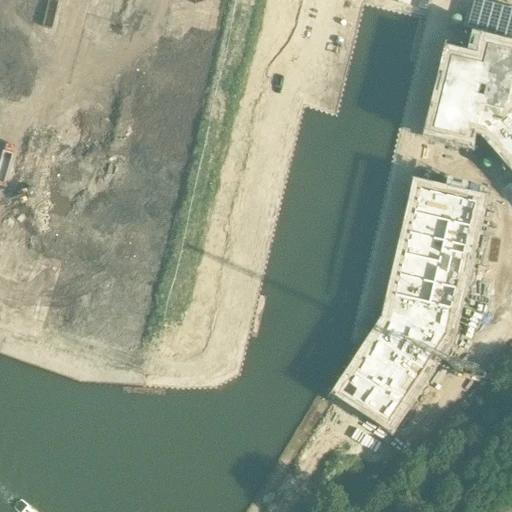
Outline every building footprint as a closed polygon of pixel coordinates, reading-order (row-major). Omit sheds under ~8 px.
[(95,0),(95,4),(133,14),(136,0),(95,0)] [(291,0),(260,0),(258,12),(295,21),(300,2),(291,0)] [(95,4),(90,25),(128,35),(133,14),(95,4)] [(258,12),(253,30),(291,40),(295,21),(258,12)] [(168,14),(166,22),(178,25),(180,17),(168,14)] [(230,17),(228,24),(239,27),(241,19),(230,17)] [(0,18),(0,32),(11,36),(14,22),(0,18)] [(166,22),(164,30),(176,33),(178,25),(166,22)] [(228,24),(226,32),(238,35),(239,27),(228,24)] [(90,25),(84,46),(123,56),(128,35),(90,25)] [(253,30),(249,49),(286,58),(291,40),(253,30)] [(0,32),(0,47),(8,49),(11,36),(0,32)] [(84,46),(79,67),(118,77),(123,56),(84,46)] [(249,49),(244,68),(282,77),(286,58),(249,49)] [(452,63),(435,137),(468,146),(471,131),(486,135),(511,164),(511,56),(489,51),(484,71),(452,63)] [(220,54),(218,62),(230,65),(232,57),(220,54)] [(158,56),(156,64),(168,67),(170,59),(158,56)] [(0,59),(0,103),(13,106),(16,94),(20,81),(19,80),(23,65),(0,59)] [(218,62),(216,70),(228,72),(230,65),(218,62)] [(156,64),(154,72),(166,75),(168,67),(156,64)] [(79,67),(74,88),(113,98),(118,77),(79,67)] [(244,68),(239,88),(277,97),(282,77),(244,68)] [(74,88),(69,110),(107,120),(113,98),(74,88)] [(238,95),(231,125),(268,134),(275,104),(238,95)] [(148,98),(146,106),(158,109),(160,101),(148,98)] [(0,129),(8,132),(14,106),(13,106),(0,103),(0,129)] [(146,106),(144,114),(156,117),(158,109),(146,106)] [(206,111),(205,119),(216,121),(218,114),(206,111)] [(205,119),(203,126),(214,129),(216,121),(205,119)] [(231,125),(226,144),(263,153),(268,134),(231,125)] [(226,144),(222,162),(259,171),(263,153),(226,144)] [(197,148),(195,156),(207,159),(209,151),(197,148)] [(195,156),(193,164),(205,167),(207,159),(195,156)] [(57,161),(51,183),(90,192),(95,170),(57,161)] [(222,162),(217,181),(254,190),(259,171),(222,162)] [(217,181),(213,200),(250,209),(254,190),(217,181)] [(51,183),(46,204),(85,213),(90,192),(51,183)] [(188,186),(186,193),(198,196),(200,188),(188,186)] [(125,193),(124,200),(135,203),(137,195),(125,193)] [(186,193),(184,201),(196,204),(198,196),(186,193)] [(393,325),(345,397),(393,428),(450,341),(481,208),(423,194),(393,325)] [(124,200),(122,208),(133,211),(135,203),(124,200)] [(213,200),(208,217),(246,226),(250,209),(213,200)] [(46,204),(41,225),(79,234),(85,213),(46,204)] [(208,217),(204,237),(241,246),(246,226),(208,217)] [(179,223),(177,231),(188,234),(190,226),(179,223)] [(41,225),(36,247),(74,256),(79,234),(41,225)] [(177,231),(175,239),(187,241),(188,234),(177,231)] [(115,235),(114,242),(125,245),(127,238),(115,235)] [(204,237),(199,256),(236,265),(241,246),(204,237)] [(114,242),(112,250),(123,253),(125,245),(114,242)] [(56,253),(48,251),(45,263),(53,265),(56,253)] [(64,255),(56,253),(53,265),(61,266),(64,255)] [(199,256),(195,275),(232,284),(236,265),(199,256)] [(170,260),(168,268),(179,271),(181,263),(170,260)] [(96,268),(88,267),(85,278),(93,280),(96,268)] [(104,270),(96,268),(93,280),(101,282),(104,270)] [(168,268),(166,276),(178,279),(179,271),(168,268)] [(195,275),(190,294),(227,303),(232,284),(195,275)] [(138,279),(131,277),(128,288),(135,290),(138,279)] [(23,278),(10,316),(31,323),(32,323),(42,291),(43,291),(45,286),(23,278)] [(146,281),(138,279),(135,290),(143,292),(146,281)] [(31,323),(29,328),(50,335),(63,297),(43,291),(42,291),(32,323),(31,323)] [(190,294),(185,313),(188,314),(215,320),(223,322),(227,303),(190,294)] [(63,297),(50,335),(71,342),(83,304),(63,297)] [(156,297),(155,305),(166,308),(168,300),(156,297)] [(83,304),(71,342),(91,349),(104,311),(103,311),(83,304)] [(155,305),(153,313),(164,315),(166,308),(155,305)] [(104,311),(91,349),(114,350),(126,313),(125,313),(105,306),(103,311),(104,311)] [(126,313),(114,350),(137,352),(149,315),(127,307),(125,313),(126,313)] [(167,334),(166,355),(206,358),(215,320),(188,314),(183,335),(167,334)] [(333,511),(340,502),(342,503),(394,465),(326,420),(294,469),(291,467),(261,511),(333,511)]
